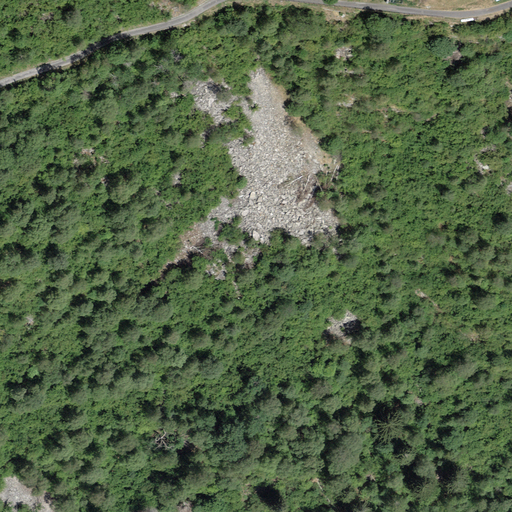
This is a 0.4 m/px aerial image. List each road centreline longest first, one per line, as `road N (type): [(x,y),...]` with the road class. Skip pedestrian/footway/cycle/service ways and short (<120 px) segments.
road 1 (track): [(220,0),(0,85)]
road 2 (track): [(511,4),(461,16),(313,0)]
